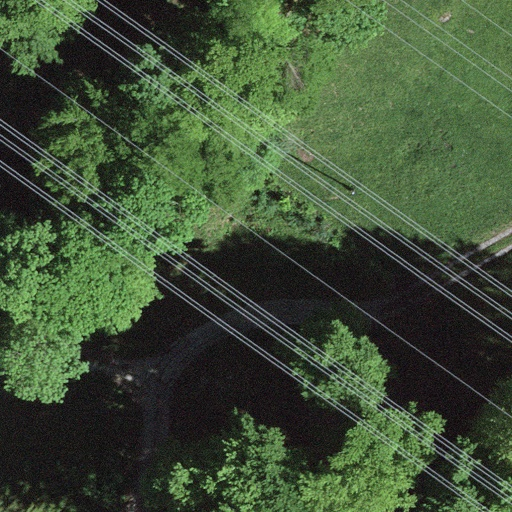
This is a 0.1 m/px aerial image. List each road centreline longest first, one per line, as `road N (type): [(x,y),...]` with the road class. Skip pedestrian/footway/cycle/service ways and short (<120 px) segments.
road 1 (track): [(126,511),(175,368),(195,347),(371,310),(511,239)]
road 2 (track): [(0,366),(169,388)]
